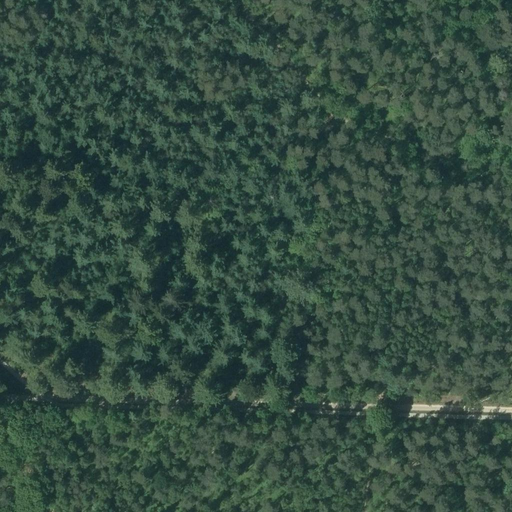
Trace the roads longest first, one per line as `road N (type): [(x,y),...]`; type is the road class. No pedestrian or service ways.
road 1 (unknown): [(511,411),(0,397)]
road 2 (track): [(331,112),(314,168),(292,411)]
road 3 (track): [(511,170),(458,161),(331,112)]
road 4 (track): [(331,112),(237,0)]
